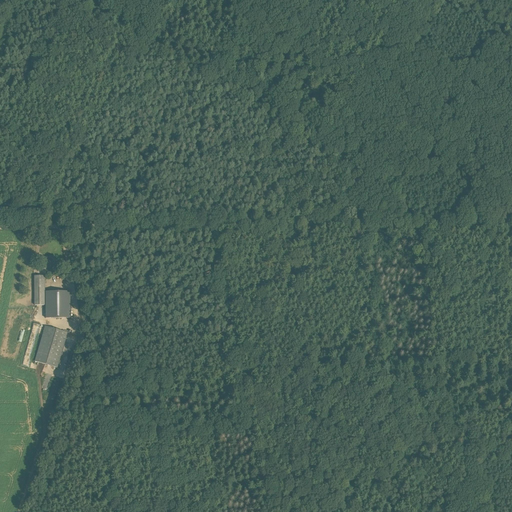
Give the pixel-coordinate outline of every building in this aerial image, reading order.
[(55,264),(53,256),(40,259),(42,268),(50,267),(50,264),(55,264)] [(44,276),(35,276),(35,305),(45,305),(44,276)] [(70,292),(46,292),(46,318),(70,318),(70,292)] [(68,333),(45,326),(35,361),(58,368),(68,333)] [(54,406),(56,392),(49,392),(47,405),(54,406)]
